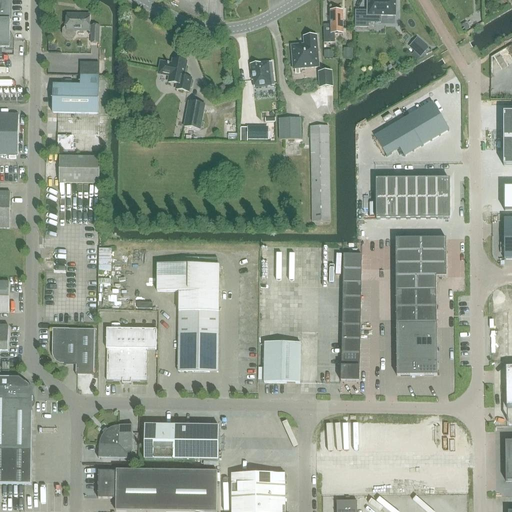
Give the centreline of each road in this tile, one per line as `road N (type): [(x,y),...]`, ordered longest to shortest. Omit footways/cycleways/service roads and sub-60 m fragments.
road 1 (unclassified): [(38,0),(29,357),(77,404)]
road 2 (unclassified): [(478,407),(472,80)]
road 3 (unclassified): [(77,404),(305,407)]
road 4 (tertiary): [(140,0),(217,32),(301,0)]
road 5 (unclassified): [(305,407),(478,407)]
